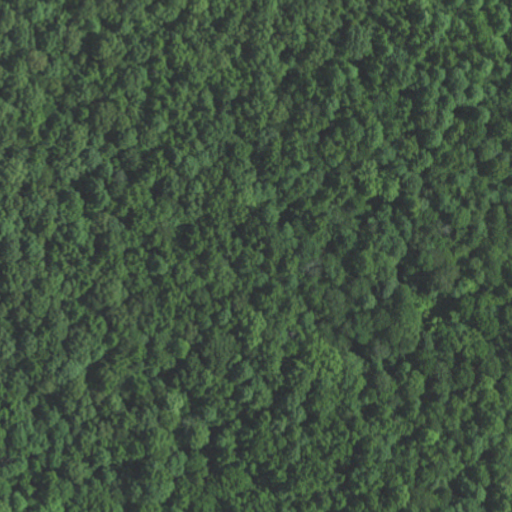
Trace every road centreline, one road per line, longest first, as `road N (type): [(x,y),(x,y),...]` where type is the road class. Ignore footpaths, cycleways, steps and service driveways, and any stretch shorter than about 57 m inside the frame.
road 1 (residential): [(323,511),(294,438),(287,394),(300,345),(337,305),(511,215)]
road 2 (residential): [(337,305),(300,295),(268,268),(209,78),(208,0)]
